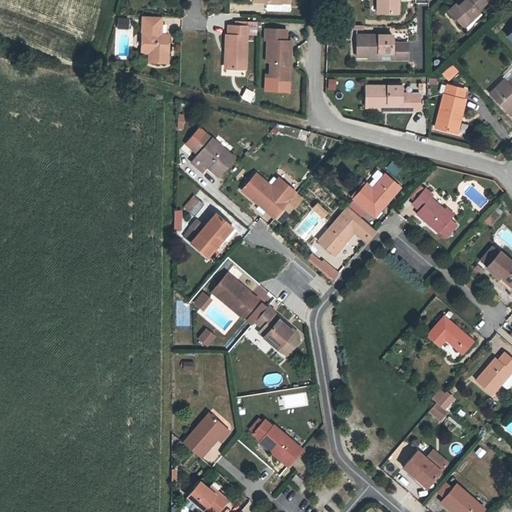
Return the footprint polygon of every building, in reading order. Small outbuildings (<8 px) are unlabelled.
[(376,0),(377,13),(396,13),(395,0),(376,0)] [(464,27),(472,19),(470,16),(477,10),(487,0),(463,0),(459,5),(457,2),(448,10),(464,27)] [(470,16),(472,19),(479,12),(477,10),(470,16)] [(168,35),(160,34),(157,34),(157,26),(160,26),(161,17),(141,16),(140,53),(148,53),(148,62),(166,63),(168,35)] [(128,29),(129,18),(116,18),(116,29),(128,29)] [(224,35),(224,53),(226,53),(226,68),(244,69),(246,26),(227,25),(226,35),(224,35)] [(279,75),(279,81),(289,81),(290,41),(285,40),(285,29),(269,29),(269,34),(264,34),(264,39),(266,40),(265,62),(269,62),(269,74),(279,75)] [(392,52),(392,58),(408,58),(408,43),(392,43),(392,35),(357,35),(357,56),(369,56),(376,56),(376,51),(392,52)] [(457,70),(450,63),(440,72),(447,79),(457,70)] [(511,112),(511,78),(508,82),(505,79),(490,93),(510,114),(511,112)] [(457,116),(460,117),(465,99),(463,99),(466,89),(447,84),(445,94),(444,94),(435,127),(453,132),(457,116)] [(401,102),(401,109),(420,109),(420,93),(401,93),(401,85),(387,85),(366,85),(366,106),(378,106),(385,106),(385,102),(401,102)] [(240,98),(250,103),(255,93),(245,88),(240,98)] [(175,128),(182,130),(185,114),(178,113),(175,128)] [(217,176),(233,158),(212,139),(202,131),(193,142),(196,145),(192,150),(198,155),(196,158),(206,166),(217,176)] [(206,166),(196,158),(191,163),(201,172),(206,166)] [(392,160),(384,169),(394,177),(401,169),(392,160)] [(399,187),(384,175),(383,176),(376,170),(371,177),(373,179),(367,185),(363,182),(351,197),(354,200),(349,206),(360,216),(365,210),(374,217),(399,187)] [(276,216),(277,215),(287,203),(288,202),(295,193),(287,186),(280,195),(256,174),(242,191),(254,201),(256,199),(276,216)] [(279,179),(272,188),(280,195),(287,186),(279,179)] [(449,219),(451,216),(444,210),(430,198),(432,195),(424,189),(412,204),(418,210),(416,214),(437,232),(438,231),(445,237),(455,225),(449,219)] [(193,216),(203,205),(194,197),(185,209),(193,216)] [(292,208),(287,203),(277,215),(282,220),(292,208)] [(333,255),(355,231),(366,241),(375,232),(346,207),(317,241),(333,255)] [(446,208),(444,210),(451,216),(453,214),(446,208)] [(492,210),(484,220),(489,225),(498,215),(492,210)] [(207,257),(223,238),(220,236),(229,226),(215,214),(191,243),(207,257)] [(199,227),(192,223),(184,236),(192,240),(199,227)] [(220,236),(223,238),(225,240),(233,230),(229,226),(220,236)] [(479,261),(486,267),(498,254),(491,248),(479,261)] [(500,278),(511,288),(511,263),(499,252),(498,254),(486,267),(485,268),(499,280),(500,278)] [(307,261),(316,268),(320,263),(311,256),(307,261)] [(321,262),(320,263),(316,268),(332,282),(337,275),(321,262)] [(233,286),(236,282),(226,274),(223,278),(233,286)] [(257,301),(236,282),(233,286),(223,278),(211,292),(242,318),(257,301)] [(509,292),(511,288),(500,278),(499,280),(497,282),(509,292)] [(253,291),(260,300),(267,294),(259,286),(253,291)] [(202,312),(212,299),(201,291),(191,304),(202,312)] [(250,325),(253,322),(266,307),(261,304),(246,321),(250,325)] [(286,355),(292,347),(288,343),(295,334),(279,321),(281,319),(266,307),(253,322),(261,328),(257,333),(280,352),(281,351),(286,355)] [(443,317),(427,336),(439,346),(445,339),(462,353),(472,341),(443,317)] [(296,333),(281,319),(279,321),(295,334),(296,333)] [(205,328),(196,339),(207,347),(216,336),(205,328)] [(298,340),(296,333),(295,334),(288,343),(292,347),(298,340)] [(511,359),(504,353),(497,361),(494,359),(475,380),(492,394),(500,385),(506,390),(511,383),(511,371),(511,370),(511,359)] [(182,370),(193,371),(194,362),(183,360),(182,370)] [(265,384),(280,383),(279,373),(264,374),(265,384)] [(444,411),(435,403),(428,411),(438,419),(444,411)] [(220,440),(227,432),(223,429),(224,428),(208,413),(182,443),(198,457),(216,437),(220,440)] [(272,427),(264,421),(252,435),(260,441),(258,443),(270,453),(271,452),(281,461),(280,462),(286,467),(302,450),(273,426),(272,427)] [(404,449),(394,458),(401,464),(410,455),(404,449)] [(431,451),(424,459),(438,471),(445,463),(431,451)] [(417,477),(427,486),(439,471),(438,471),(424,459),(416,452),(402,468),(415,479),(417,477)] [(298,484),(300,481),(294,475),(291,479),(298,484)] [(423,490),(427,486),(417,477),(415,479),(413,481),(423,490)] [(215,511),(226,500),(215,492),(213,494),(207,489),(199,482),(186,497),(201,510),(200,510),(202,511),(215,511)] [(451,511),(480,511),(483,509),(455,485),(440,502),(451,511)] [(213,494),(215,492),(209,486),(207,489),(213,494)]
